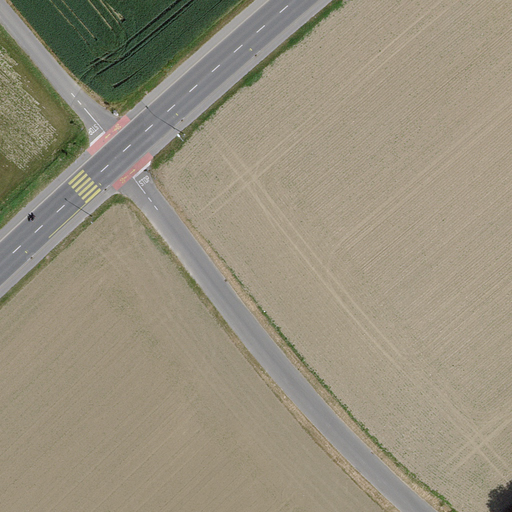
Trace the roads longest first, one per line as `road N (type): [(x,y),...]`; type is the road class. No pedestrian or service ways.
road 1 (unclassified): [(424,511),(328,420),(251,330),(119,155)]
road 2 (secondary): [(295,0),(119,155)]
road 3 (track): [(119,155),(0,8)]
road 4 (secondary): [(119,155),(0,266)]
